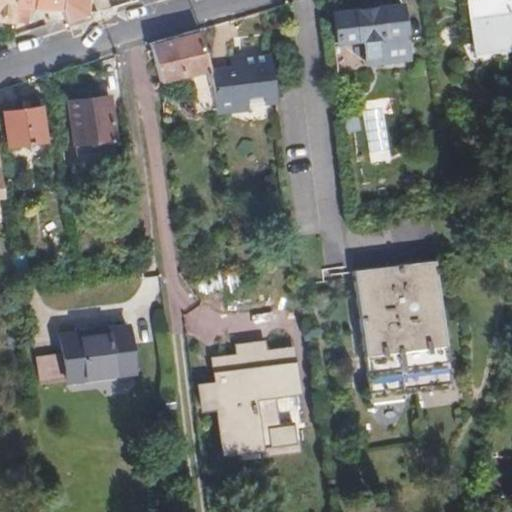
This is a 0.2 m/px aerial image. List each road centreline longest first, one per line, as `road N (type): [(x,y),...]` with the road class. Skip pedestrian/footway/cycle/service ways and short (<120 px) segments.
road 1 (tertiary): [(233,0),(0,71)]
road 2 (track): [(171,337),(192,511)]
